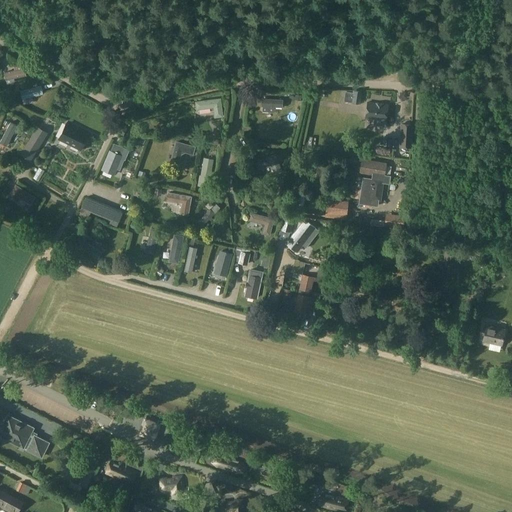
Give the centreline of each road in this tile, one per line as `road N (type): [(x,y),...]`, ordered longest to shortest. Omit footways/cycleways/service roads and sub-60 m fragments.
road 1 (unknown): [(53,238),(84,269),(511,391)]
road 2 (unclassified): [(423,86),(245,81),(117,109)]
road 3 (unclassified): [(74,200),(0,333)]
road 4 (unclassified): [(117,109),(0,41)]
